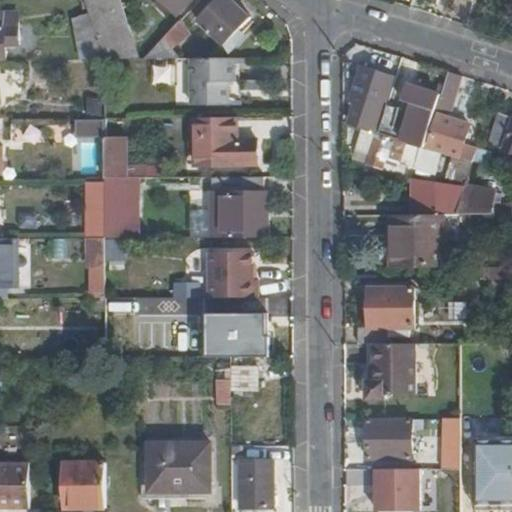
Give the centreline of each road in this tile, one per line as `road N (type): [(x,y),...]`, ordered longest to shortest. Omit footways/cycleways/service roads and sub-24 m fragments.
road 1 (residential): [(318,511),(318,3)]
road 2 (residential): [(511,62),(318,3)]
